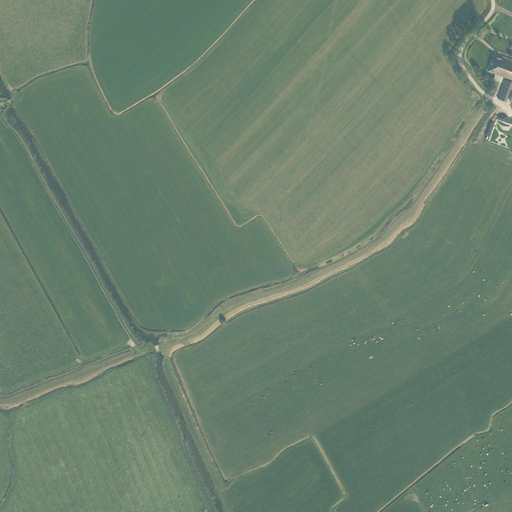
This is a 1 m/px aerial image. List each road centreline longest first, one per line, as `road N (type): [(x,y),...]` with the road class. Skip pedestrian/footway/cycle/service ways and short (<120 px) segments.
road 1 (track): [(490,97),(417,204),(374,245),(166,346),(0,403)]
road 2 (unclassified): [(492,0),(458,56),(490,97)]
